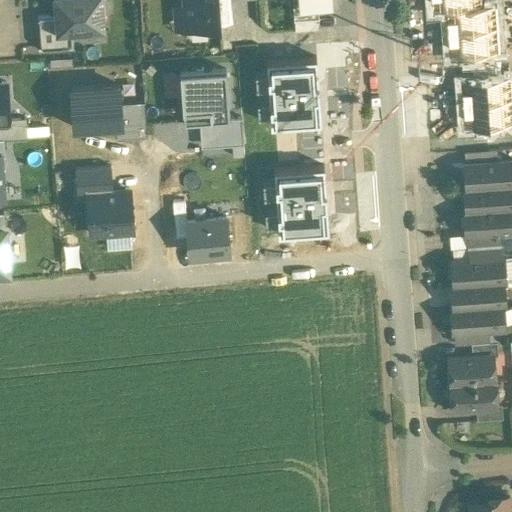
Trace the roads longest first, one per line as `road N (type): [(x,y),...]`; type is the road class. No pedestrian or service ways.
road 1 (residential): [(396,257),(381,0)]
road 2 (residential): [(396,257),(157,279)]
road 3 (residential): [(409,471),(396,257)]
road 4 (residential): [(157,279),(0,294)]
road 5 (unknown): [(382,19),(253,25)]
